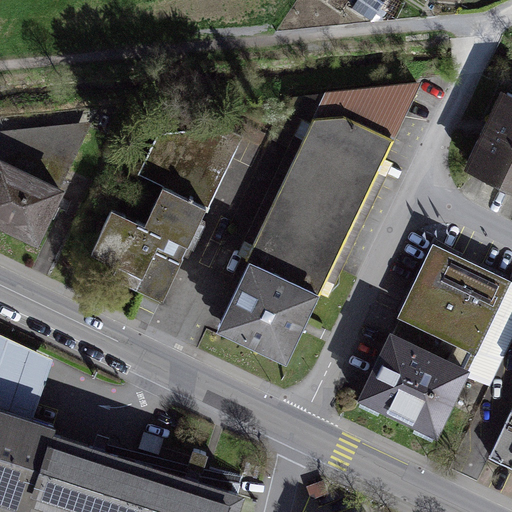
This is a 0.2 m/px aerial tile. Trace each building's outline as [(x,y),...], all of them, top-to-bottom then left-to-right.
[(374,19),(384,0),(359,0),(355,9),(374,19)] [(511,98),(498,92),(466,166),(511,185),(511,98)] [(79,286),(169,325),(280,93),(158,99),(79,286)] [(314,118),(213,327),(291,363),(394,138),(343,115),(314,118)] [(0,157),(0,230),(37,247),(92,125),(12,131),(0,157)] [(509,277),(433,245),(399,323),(475,356),(509,277)] [(437,438),(469,368),(380,327),(348,398),(437,438)] [(53,358),(0,333),(0,407),(31,417),(53,358)] [(236,511),(245,485),(31,417),(0,407),(0,491),(66,511),(236,511)] [(511,416),(492,464),(511,472),(511,416)] [(204,462),(209,446),(193,440),(187,457),(204,462)]
